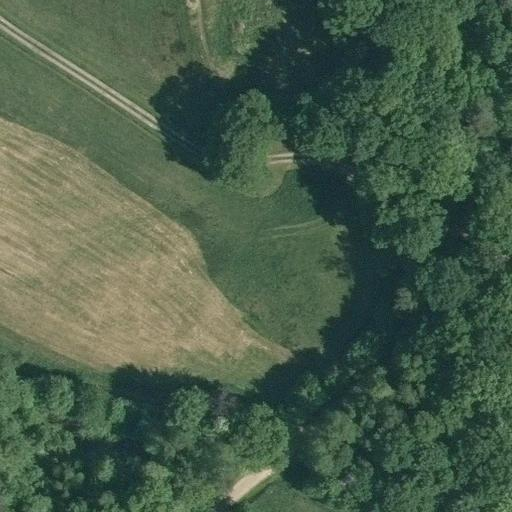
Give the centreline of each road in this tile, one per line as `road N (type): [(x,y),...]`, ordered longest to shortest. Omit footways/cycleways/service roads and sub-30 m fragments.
road 1 (track): [(454,209),(429,206),(349,163),(247,160),(0,7)]
road 2 (track): [(286,446),(511,267)]
road 3 (track): [(454,209),(416,84),(410,0)]
